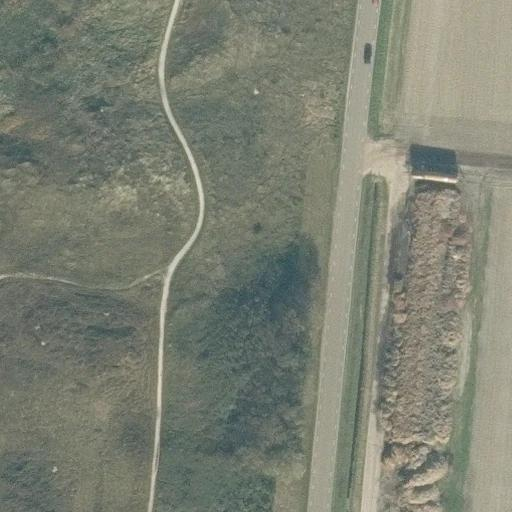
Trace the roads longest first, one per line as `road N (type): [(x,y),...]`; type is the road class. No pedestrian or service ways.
road 1 (tertiary): [(322,511),(351,148),(373,0)]
road 2 (track): [(511,161),(351,148)]
